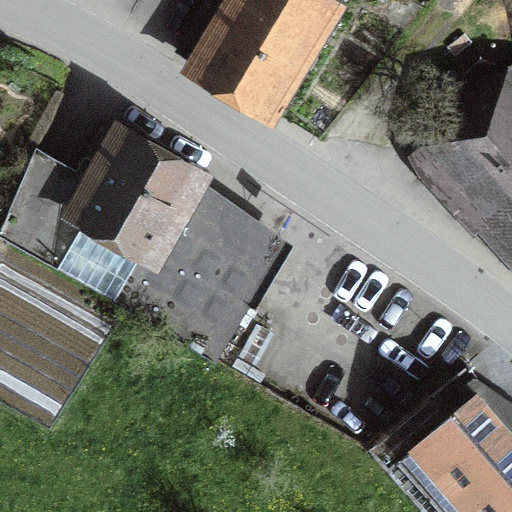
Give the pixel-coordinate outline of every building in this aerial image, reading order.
[(205,0),(178,50),(199,63),(234,0),(205,0)] [(234,0),(199,63),(198,66),(268,108),(329,7),(328,6),(331,0),(234,0)] [(511,93),(435,161),(487,220),(489,219),(511,199),(511,93)] [(201,170),(122,126),(90,184),(75,211),(83,215),(154,255),(191,189),(201,170)] [(33,152),(0,232),(0,234),(55,266),(83,215),(75,211),(90,184),(33,152)] [(191,189),(154,255),(145,250),(114,305),(215,361),(278,251),(237,228),(243,218),(191,189)] [(511,199),(489,219),(511,246),(511,199)] [(412,448),(468,511),(511,511),(511,433),(476,392),(412,448)]
